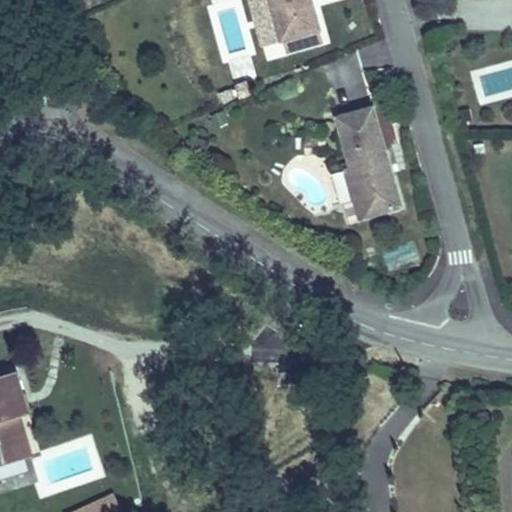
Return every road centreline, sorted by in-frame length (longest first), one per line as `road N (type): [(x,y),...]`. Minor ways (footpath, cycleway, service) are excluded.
road 1 (residential): [(0,130),(46,132),(108,154),(300,290),(370,327),(442,345)]
road 2 (residential): [(391,0),(453,216),(458,271),(442,345)]
